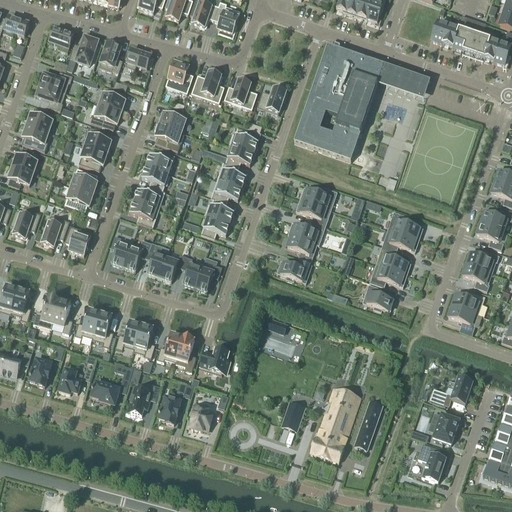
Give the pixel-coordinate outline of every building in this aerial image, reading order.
[(99,0),(98,6),(108,9),(110,0),(99,0)] [(110,0),(108,9),(119,12),(122,1),(123,1),(123,0),(110,0)] [(142,0),(138,12),(153,17),(156,10),(162,12),(166,0),(142,0)] [(169,13),(166,22),(178,26),(182,16),(188,18),(193,5),(179,0),(173,0),(172,4),(168,2),(165,11),(169,13)] [(346,16),(351,0),(339,0),(336,11),(346,15),(346,16)] [(356,20),(362,0),(351,0),(346,16),(352,18),(352,17),(356,18),(356,20)] [(366,23),(374,1),(370,0),(362,0),(356,20),(362,22),(363,21),(366,22),(366,23)] [(374,1),(366,23),(377,27),(385,5),(384,4),(384,5),(374,1)] [(207,22),(213,24),(218,11),(200,4),(192,28),(204,32),(207,22)] [(220,6),(218,11),(213,24),(219,26),(217,33),(232,38),(240,16),(226,11),(226,8),(220,6)] [(511,9),(506,7),(503,18),(511,20),(511,9)] [(511,20),(503,18),(499,28),(511,32),(511,20)] [(9,20),(3,38),(13,41),(14,36),(24,40),(29,27),(17,23),(18,21),(10,19),(10,21),(9,20)] [(510,51),(438,26),(431,45),(504,70),(510,51)] [(57,53),(67,56),(73,39),(72,38),(70,38),(64,36),(63,35),(53,32),(49,45),(59,48),(57,53)] [(75,48),(70,62),(76,64),(76,65),(89,69),(97,45),(84,40),(81,50),(75,48)] [(116,63),(120,51),(107,47),(99,71),(112,75),(118,77),(122,65),(116,63)] [(12,57),(20,60),(22,54),(14,51),(12,57)] [(313,90),(294,146),(351,165),(377,89),(384,69),(332,51),(318,92),(313,90)] [(151,60),(131,53),(125,70),(135,74),(136,69),(146,73),(151,60)] [(54,71),(65,75),(67,69),(56,65),(54,71)] [(174,65),(165,90),(187,98),(193,80),(187,77),(189,71),(174,65)] [(377,89),(425,105),(432,85),(384,69),(377,89)] [(221,80),(209,75),(206,82),(197,79),(191,98),(219,107),(224,91),(218,89),(221,80)] [(44,78),(40,89),(65,97),(68,87),(69,87),(72,80),(60,76),(58,82),(44,78)] [(238,83),(235,93),(229,91),(224,104),(251,114),(257,98),(248,95),(251,87),(238,83)] [(116,85),(114,91),(125,95),(127,89),(116,85)] [(65,97),(40,89),(36,100),(50,104),(48,111),(60,115),(62,108),(61,108),(65,97)] [(103,90),(97,108),(121,117),(123,110),(125,105),(123,104),(126,98),(103,90)] [(271,98),(262,95),(257,111),(278,119),(286,95),(274,91),(271,98)] [(121,117),(97,108),(90,126),(113,134),(115,128),(117,128),(118,126),(119,123),(121,117)] [(162,122),(159,128),(181,136),(182,136),(188,118),(167,111),(165,117),(163,117),(163,119),(162,122)] [(29,123),(26,129),(51,138),(51,137),(49,136),(55,119),(34,112),(32,118),(30,117),(29,121),(29,123)] [(262,130),(249,126),(247,132),(259,136),(262,130)] [(159,128),(157,127),(154,134),(157,135),(155,140),(157,141),(155,147),(177,155),(184,136),(182,136),(181,136),(159,128)] [(51,138),(26,129),(24,136),(22,141),(24,142),(22,148),(44,156),(51,138)] [(82,150),(85,150),(107,157),(109,151),(111,146),(109,145),(111,139),(89,131),(82,150)] [(235,139),(231,150),(255,158),(257,151),(256,151),(257,146),(258,146),(249,142),(250,137),(251,137),(251,136),(237,132),(235,138),(235,139)] [(387,148),(386,157),(400,157),(400,148),(387,148)] [(85,150),(79,168),(99,175),(101,169),(103,169),(104,167),(105,164),(107,157),(85,150)] [(225,167),(238,172),(240,166),(250,169),(251,164),(252,165),(255,158),(231,150),(227,161),(227,162),(225,167)] [(193,160),(200,161),(202,153),(194,152),(193,160)] [(16,158),(12,170),(33,177),(37,166),(29,163),(31,157),(20,153),(18,159),(16,158)] [(147,163),(145,170),(168,178),(172,167),(172,166),(174,160),(175,160),(161,155),(161,156),(159,161),(150,158),(150,159),(148,163),(147,163)] [(223,167),(217,184),(243,193),(245,186),(244,186),(245,181),(246,181),(236,178),(238,172),(225,167),(223,166),(223,167)] [(33,177),(12,170),(8,182),(10,183),(8,189),(19,192),(21,186),(29,189),(33,177)] [(151,185),(149,191),(162,195),(164,190),(164,189),(168,178),(145,170),(142,177),(144,177),(142,181),(142,182),(151,185)] [(77,173),(71,191),(93,198),(95,192),(97,187),(95,186),(98,180),(77,173)] [(511,178),(499,174),(495,186),(511,191),(511,178)] [(386,190),(393,193),(397,183),(389,181),(386,190)] [(210,202),(213,203),(226,207),(228,201),(237,205),(238,204),(237,204),(239,199),(240,200),(243,193),(217,184),(211,202),(210,202)] [(511,191),(495,186),(491,198),(504,203),(502,209),(511,211),(511,191)] [(304,191),(300,203),(331,214),(337,196),(320,190),(318,196),(304,191)] [(93,198),(71,191),(64,209),(85,216),(87,210),(89,210),(93,198)] [(135,198),(133,205),(158,214),(164,196),(165,196),(162,195),(149,191),(147,197),(138,193),(137,194),(138,194),(136,199),(135,198)] [(179,202),(185,204),(187,198),(177,194),(175,200),(179,202)] [(194,210),(198,198),(192,195),(188,207),(194,210)] [(358,223),(365,205),(357,202),(351,221),(358,223)] [(204,220),(207,221),(207,220),(230,228),(233,221),(232,221),(233,216),(233,217),(234,216),(224,213),(226,207),(213,203),(211,208),(209,207),(208,208),(209,208),(205,219),(204,220)] [(312,221),(310,227),(323,231),(325,232),(331,214),(300,203),(296,215),(312,221)] [(158,214),(133,205),(130,212),(131,212),(130,217),(129,217),(139,220),(137,226),(136,227),(152,232),(152,231),(158,214)] [(379,216),(381,210),(367,205),(365,211),(379,216)] [(0,225),(6,227),(11,214),(0,209),(0,225)] [(13,239),(25,243),(28,233),(35,236),(41,218),(33,216),(32,219),(15,214),(10,230),(15,232),(13,239)] [(485,215),(481,227),(502,235),(506,223),(511,225),(511,221),(511,217),(501,214),(498,220),(485,215)] [(394,216),(388,234),(419,244),(423,232),(406,227),(408,221),(394,216)] [(51,219),(41,247),(53,251),(57,242),(63,244),(69,226),(51,219)] [(230,228),(207,220),(207,221),(203,231),(203,232),(201,238),(214,243),(214,242),(216,237),(225,240),(226,239),(225,239),(227,235),(228,235),(230,228)] [(182,232),(197,237),(199,231),(184,225),(182,232)] [(356,229),(348,226),(346,234),(354,237),(356,229)] [(296,228),(291,240),(313,247),(317,236),(321,237),(323,231),(310,227),(308,232),(296,228)] [(502,235),(481,227),(476,239),(490,244),(488,250),(501,254),(503,247),(498,246),(502,235)] [(70,230),(64,246),(71,248),(68,255),(84,260),(91,237),(70,230)] [(388,234),(381,251),(396,256),(398,251),(415,256),(419,244),(388,234)] [(111,268),(123,272),(131,248),(120,244),(121,242),(114,240),(110,252),(116,254),(111,268)] [(313,247),(291,240),(287,252),(300,256),(298,262),(311,266),(317,248),(313,247)] [(346,259),(352,243),(346,241),(341,257),(346,259)] [(147,278),(159,282),(167,259),(169,253),(152,247),(149,255),(146,262),(152,264),(147,278)] [(135,276),(140,260),(146,262),(149,255),(143,253),(143,252),(131,248),(123,272),(135,276)] [(375,269),(381,271),(403,278),(403,279),(407,280),(411,268),(394,262),(396,256),(381,251),(375,269)] [(470,256),(466,268),(488,276),(488,275),(492,265),(497,266),(499,260),(486,255),(484,261),(470,256)] [(171,286),(176,271),(182,273),(186,261),(180,259),(178,263),(167,259),(159,282),(171,286)] [(348,279),(354,262),(348,260),(342,277),(348,279)] [(183,288),(195,293),(203,269),(192,265),(192,263),(186,261),(182,273),(188,275),(183,288)] [(293,286),(294,283),(306,287),(312,269),(297,264),(295,270),(281,265),(276,277),(286,281),(285,283),(293,286)] [(488,276),(466,268),(462,280),(476,285),(474,291),(487,295),(489,289),(488,288),(492,277),(488,275),(488,276)] [(203,269),(195,293),(207,297),(211,284),(212,281),(218,283),(222,271),(215,269),(214,273),(203,269)] [(381,271),(375,269),(369,287),(371,287),(384,292),(386,286),(399,290),(403,279),(403,278),(381,271)] [(11,318),(11,317),(10,317),(18,290),(11,288),(10,290),(7,289),(2,304),(0,303),(0,315),(7,317),(10,318),(11,318)] [(362,307),(374,311),(373,313),(381,316),(382,313),(389,316),(391,311),(390,310),(392,303),(379,299),(381,293),(369,289),(362,307)] [(10,317),(11,317),(21,320),(20,324),(27,326),(31,313),(25,311),(29,295),(26,294),(26,292),(18,290),(10,317)] [(456,298),(452,310),(478,318),(482,307),(485,301),(472,296),(470,302),(456,298)] [(348,302),(334,297),(332,303),(332,304),(345,309),(348,302)] [(52,329),(53,327),(52,327),(60,302),(52,300),(52,302),(48,301),(43,316),(37,315),(33,328),(39,330),(41,326),(52,329)] [(52,327),(53,327),(64,330),(62,336),(68,338),(72,325),(66,323),(71,307),(67,306),(67,305),(60,302),(52,327)] [(478,318),(452,310),(448,321),(462,326),(460,332),(472,337),(475,330),(474,329),(478,318)] [(92,342),(101,314),(93,312),(93,314),(89,313),(84,328),(78,327),(74,340),(81,342),(82,339),(92,342)] [(92,342),(92,343),(103,347),(102,350),(109,352),(113,337),(107,335),(112,319),(108,318),(108,317),(101,314),(92,342)] [(268,322),(265,331),(283,337),(287,329),(268,322)] [(123,350),(134,353),(142,326),(134,324),(134,326),(130,325),(125,340),(119,339),(115,352),(122,354),(123,350)] [(134,353),(133,355),(145,359),(144,360),(151,362),(155,349),(148,347),(153,331),(149,330),(150,329),(142,326),(134,353)] [(511,330),(507,341),(504,340),(501,346),(511,350),(511,330)] [(29,332),(27,340),(34,343),(37,334),(29,332)] [(164,363),(174,366),(175,366),(183,338),(176,336),(175,338),(171,337),(167,352),(160,351),(156,364),(164,366),(164,363)] [(175,366),(174,366),(174,367),(185,371),(184,374),(191,376),(196,361),(189,359),(194,343),(190,342),(191,341),(183,338),(175,366)] [(60,364),(64,353),(58,351),(54,362),(60,364)] [(204,355),(203,357),(199,373),(211,376),(221,379),(222,377),(225,378),(229,365),(226,364),(228,356),(226,356),(227,354),(218,352),(218,353),(216,353),(214,358),(204,355)] [(25,356),(22,368),(27,369),(31,358),(25,356)] [(102,363),(108,365),(110,358),(104,356),(102,363)] [(21,363),(0,357),(0,372),(1,373),(0,375),(16,380),(21,363)] [(94,368),(95,362),(87,360),(85,366),(94,368)] [(36,363),(31,379),(30,378),(29,380),(31,380),(29,385),(37,387),(37,389),(44,391),(47,382),(48,382),(50,375),(49,374),(51,367),(36,363)] [(124,379),(118,397),(125,399),(133,372),(116,368),(114,376),(124,379)] [(93,373),(87,371),(84,379),(83,383),(89,385),(93,373)] [(65,373),(58,395),(70,398),(71,395),(77,397),(83,378),(65,373)] [(141,375),(133,373),(129,386),(137,388),(141,375)] [(430,401),(429,404),(448,410),(451,403),(461,406),(465,408),(471,388),(472,387),(467,385),(468,381),(459,378),(458,382),(452,399),(439,394),(436,402),(430,401)] [(91,400),(100,403),(100,405),(114,409),(119,393),(95,386),(93,392),(92,392),(92,394),(93,394),(91,400)] [(183,398),(186,388),(179,386),(176,396),(183,398)] [(134,391),(127,415),(130,416),(141,419),(144,411),(147,412),(149,403),(155,405),(159,391),(147,387),(145,394),(137,392),(134,391)] [(187,388),(183,400),(189,402),(193,390),(187,388)] [(310,457),(338,467),(344,451),(343,451),(360,401),(334,391),(316,442),(316,441),(310,457)] [(482,483),(511,493),(511,396),(511,397),(489,464),(482,483)] [(222,399),(218,411),(224,413),(228,401),(222,399)] [(165,400),(160,416),(159,416),(159,418),(160,418),(159,422),(166,424),(166,426),(173,428),(176,420),(177,420),(179,412),(178,412),(180,405),(165,400)] [(369,405),(354,449),(367,454),(382,410),(369,405)] [(289,406),(281,430),(297,435),(305,411),(289,406)] [(188,431),(202,435),(203,433),(208,434),(213,416),(208,415),(209,413),(194,409),(188,431)] [(434,417),(431,426),(437,428),(432,442),(439,444),(451,448),(454,440),(455,438),(456,433),(459,424),(441,418),(441,419),(434,417)] [(410,441),(426,447),(429,440),(413,435),(410,441)] [(423,448),(418,463),(428,466),(426,473),(424,472),(423,476),(421,481),(438,487),(442,475),(442,474),(446,463),(438,461),(437,460),(439,453),(423,448)]
